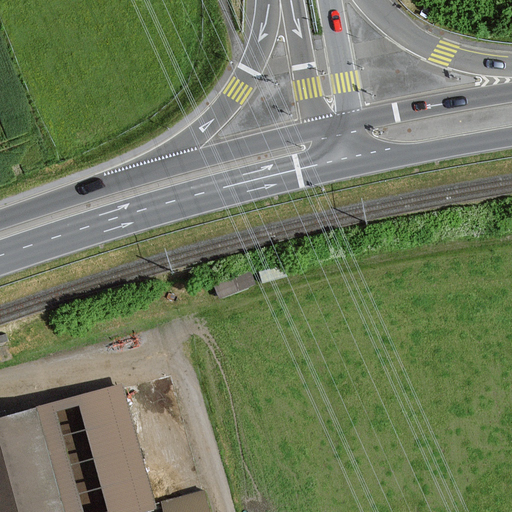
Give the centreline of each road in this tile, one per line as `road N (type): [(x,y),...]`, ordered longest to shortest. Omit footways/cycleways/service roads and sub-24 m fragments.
road 1 (track): [(511,239),(247,288),(199,307),(163,341)]
road 2 (secondary): [(0,263),(230,191),(325,171)]
road 3 (motorway): [(270,0),(258,52),(228,103),(127,180)]
road 4 (secondary): [(315,130),(127,180)]
road 5 (secondary): [(511,91),(353,121)]
road 6 (motorway): [(511,68),(428,46),(372,0)]
road 7 (secondary): [(362,163),(511,136)]
road 8 (secondary): [(127,180),(0,221)]
road 9 (motorway): [(286,0),(315,130)]
road 10 (motorway): [(353,121),(330,0)]
